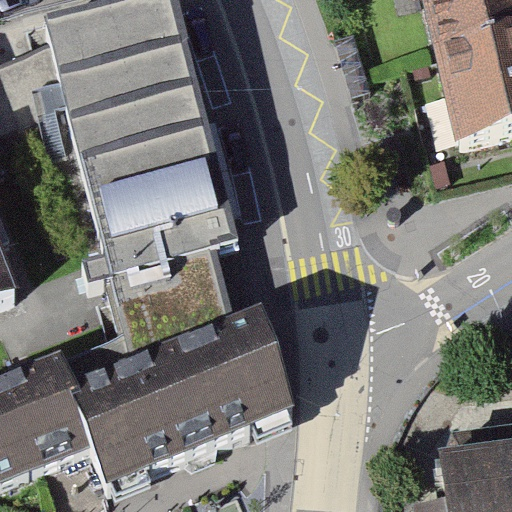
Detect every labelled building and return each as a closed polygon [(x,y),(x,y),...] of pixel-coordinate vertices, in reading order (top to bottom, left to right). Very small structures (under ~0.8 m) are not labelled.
[(511,0),(412,0),(455,165),(511,150),(511,0)] [(169,11),(36,44),(100,302),(108,300),(211,275),(233,269),(169,11)] [(0,75),(0,128),(25,120),(8,73),(0,75)] [(0,267),(0,313),(16,306),(0,267)] [(211,275),(108,300),(128,377),(229,339),(211,275)] [(57,369),(0,390),(0,494),(87,462),(101,500),(294,428),(256,329),(229,339),(128,377),(69,399),(57,369)] [(511,511),(511,456),(429,467),(435,511),(511,511)]
